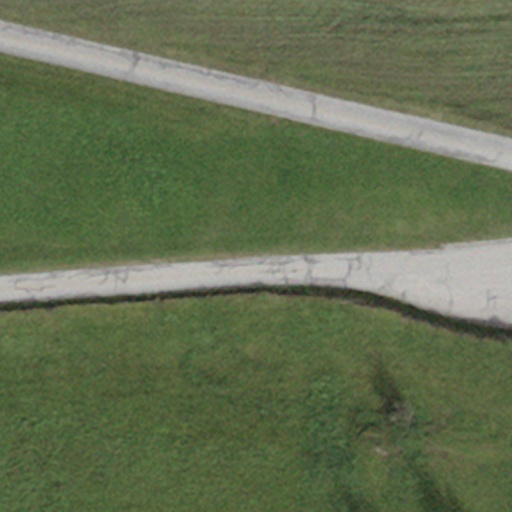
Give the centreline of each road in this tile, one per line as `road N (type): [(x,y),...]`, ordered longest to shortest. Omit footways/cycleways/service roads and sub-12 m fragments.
road 1 (unclassified): [(0,39),(511,159)]
road 2 (residential): [(0,292),(511,260)]
